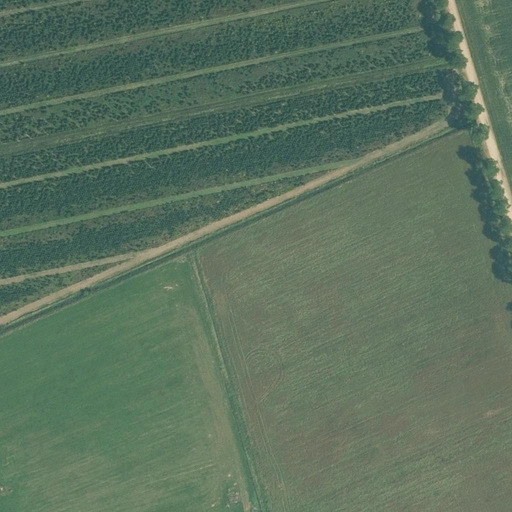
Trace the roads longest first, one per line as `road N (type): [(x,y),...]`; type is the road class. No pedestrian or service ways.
road 1 (track): [(467,65),(443,73),(453,119),(0,318)]
road 2 (track): [(511,219),(448,0)]
